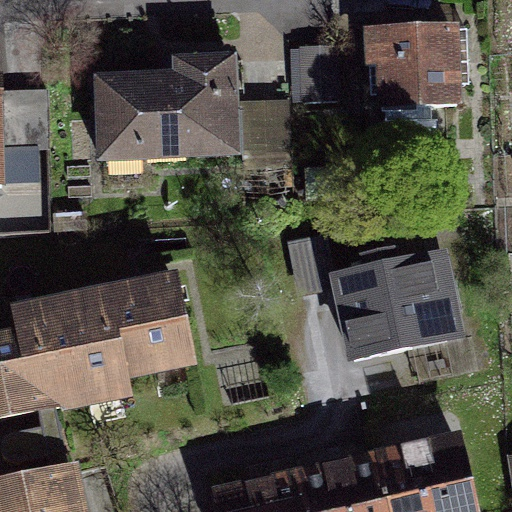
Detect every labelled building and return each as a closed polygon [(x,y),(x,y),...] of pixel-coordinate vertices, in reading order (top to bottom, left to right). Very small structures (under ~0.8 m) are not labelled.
[(452,33),(370,36),(372,69),(382,69),(385,145),(436,143),(435,122),(430,122),(430,109),(455,108),(454,87),(468,87),(467,66),(454,66),(452,33)] [(338,103),(336,48),(303,49),(305,105),(338,103)] [(177,80),(99,83),(102,162),(242,156),(240,112),(234,112),(232,63),(176,65),(177,80)] [(367,275),(338,281),(355,362),(447,343),(439,306),(451,303),(441,259),(438,260),(430,225),(384,235),(389,257),(364,262),(367,275)] [(192,365),(176,287),(18,318),(22,342),(0,346),(0,421),(40,414),(43,431),(11,438),(3,445),(2,454),(7,463),(16,466),(49,460),(53,478),(0,489),(0,511),(78,511),(58,410),(126,397),(123,378),(192,365)] [(403,457),(377,463),(388,511),(472,511),(457,444),(429,451),(428,446),(402,452),(403,457)] [(326,474),(300,480),(306,511),(388,511),(377,463),(350,469),(349,465),(325,470),(326,474)] [(247,492),(220,499),(222,511),(306,511),(300,480),(273,486),(272,482),(246,487),(247,492)]
